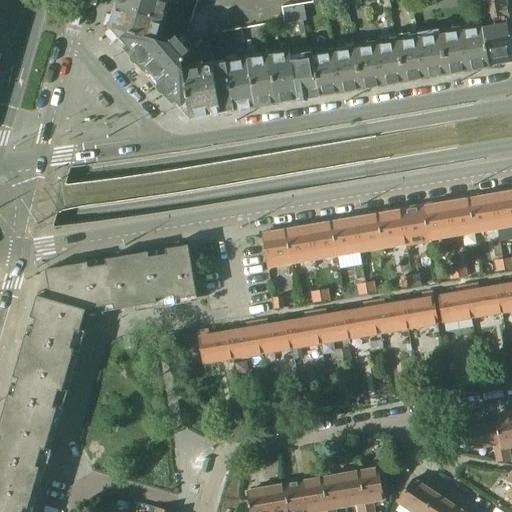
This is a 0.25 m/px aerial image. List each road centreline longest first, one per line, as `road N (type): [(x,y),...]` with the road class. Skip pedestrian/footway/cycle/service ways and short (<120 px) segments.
road 1 (primary): [(0,228),(511,147)]
road 2 (primary): [(511,106),(155,167),(0,184)]
road 3 (residential): [(14,252),(511,170)]
road 4 (residential): [(511,89),(158,148)]
road 5 (residential): [(203,511),(229,451),(404,421)]
road 6 (residential): [(158,148),(70,37)]
road 7 (tertiary): [(36,0),(0,125)]
road 8 (tertiary): [(35,161),(70,37)]
road 9 (residential): [(404,421),(418,472),(481,511)]
road 10 (residential): [(158,148),(35,161)]
